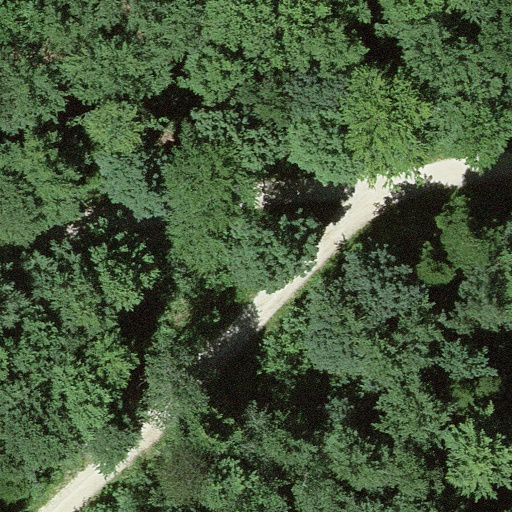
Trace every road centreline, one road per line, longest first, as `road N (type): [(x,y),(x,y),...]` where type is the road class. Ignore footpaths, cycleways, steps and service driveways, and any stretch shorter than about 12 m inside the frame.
road 1 (track): [(54,511),(107,471),(378,178)]
road 2 (track): [(378,178),(250,191),(0,235)]
road 3 (track): [(511,160),(378,178)]
